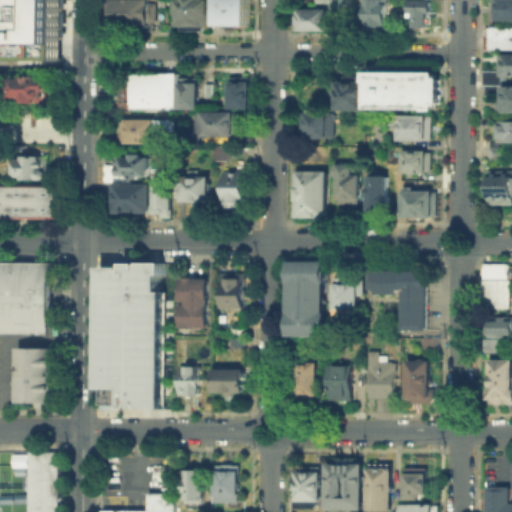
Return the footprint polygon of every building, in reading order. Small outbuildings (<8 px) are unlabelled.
[(0,0),(64,0),(64,74),(0,74),(0,0)] [(182,28),(182,0),(213,0),(213,28),(182,28)] [(222,0),(251,0),(251,25),(222,25),(222,0)] [(357,0),(357,22),(337,22),(337,0),(357,0)] [(370,27),(370,0),(389,0),(389,27),(370,27)] [(511,19),(498,19),(498,0),(511,0),(511,19)] [(106,1),(159,2),(159,27),(106,27),(106,1)] [(414,4),(430,4),(430,28),(414,27),(414,4)] [(328,11),(328,31),(304,31),(304,11),(328,11)] [(511,49),(489,49),(484,29),(511,27),(511,49)] [(511,76),(503,76),(503,56),(511,56),(511,76)] [(366,70),(366,80),(368,80),(368,107),(425,107),(425,109),(436,109),(436,103),(441,103),(441,76),(436,76),(436,70),(366,70)] [(501,85),(501,94),(487,94),(487,85),(484,85),(484,70),(501,70),(501,85)] [(135,111),(135,73),(179,74),(179,111),(135,111)] [(39,75),(39,77),(47,77),(51,80),(51,97),(53,99),(53,101),(52,103),(51,104),(48,104),(47,103),(46,102),(46,101),(10,101),(10,77),(25,77),(26,75),(39,75)] [(184,109),(184,78),(201,78),(201,109),(184,109)] [(231,108),(231,80),(253,81),(253,109),(231,108)] [(337,80),(365,80),(365,108),(336,108),(337,80)] [(304,112),(331,112),(331,135),(304,135),(304,112)] [(398,114),(432,114),(432,139),(398,139),(398,114)] [(203,138),(203,115),(242,115),(242,138),(203,138)] [(125,143),(125,121),(178,121),(178,143),(125,143)] [(511,143),(500,143),(500,122),(511,122),(511,143)] [(214,159),(227,159),(227,146),(214,146),(214,159)] [(431,148),(431,171),(402,171),(402,148),(431,148)] [(493,159),(493,149),(506,150),(506,159),(493,159)] [(51,155),(51,171),(50,171),(50,176),(47,179),(24,178),(24,176),(16,176),(16,159),(24,159),(24,154),(51,155)] [(125,182),(109,182),(109,167),(121,167),(121,156),(154,156),(154,176),(125,176),(125,182)] [(353,163),(353,172),(360,172),(360,201),(335,202),(335,163),(353,163)] [(297,215),(297,169),(328,169),(328,215),(297,215)] [(247,172),(247,209),(228,209),(228,172),(247,172)] [(511,173),(511,207),(492,207),(492,173),(511,173)] [(368,174),(388,174),(388,209),(368,209),(368,174)] [(184,180),(211,180),(211,205),(184,205),(184,180)] [(151,182),(114,182),(113,212),(151,212),(151,182)] [(172,215),(172,182),(154,182),(153,215),(172,215)] [(403,187),(433,187),(433,216),(403,215),(403,187)] [(0,188),(58,188),(58,217),(0,217),(0,188)] [(0,261),(51,262),(51,334),(0,333),(0,261)] [(105,403),(105,387),(100,387),(101,266),(122,266),(122,269),(125,269),(125,262),(139,262),(139,264),(141,264),(141,261),(164,261),(164,273),(160,273),(160,290),(164,290),(163,407),(135,407),(135,406),(131,406),(131,407),(124,407),(124,403),(105,403)] [(289,263),(289,338),(327,338),(327,263),(289,263)] [(484,302),(484,263),(511,263),(510,302),(484,302)] [(430,292),(430,329),(405,329),(406,292),(375,292),(375,273),(430,273),(430,292)] [(226,275),(248,275),(248,308),(226,308),(226,275)] [(211,280),(211,330),(183,330),(183,305),(191,305),(191,301),(183,301),(183,280),(211,280)] [(367,282),(367,297),(361,297),(361,315),(339,315),(339,282),(367,282)] [(511,339),(493,339),(493,318),(511,318),(511,339)] [(497,338),(483,337),(483,351),(497,351),(497,338)] [(425,353),(425,339),(440,339),(440,353),(425,353)] [(57,346),(57,401),(21,401),(21,346),(57,346)] [(371,398),(371,361),(398,361),(398,398),(371,398)] [(298,395),(298,363),(322,363),(322,395),(298,395)] [(410,400),(410,363),(433,363),(433,400),(410,400)] [(511,398),(492,398),(492,363),(511,363),(511,398)] [(334,398),(334,367),(355,367),(355,398),(334,398)] [(185,369),(203,369),(202,394),(185,394),(185,369)] [(247,371),(247,392),(220,392),(220,371),(247,371)] [(29,511),(30,450),(59,451),(58,511),(29,511)] [(394,464),(394,511),(373,511),(373,463),(394,464)] [(330,511),(330,465),(366,465),(366,511),(330,511)] [(220,466),(242,466),(242,504),(220,504),(220,466)] [(322,468),(322,507),(302,507),(302,468),(322,468)] [(405,495),(405,469),(430,469),(430,496),(405,495)] [(191,473),(206,473),(206,506),(191,506),(191,473)] [(511,511),(490,511),(490,490),(511,490),(511,511)] [(148,491),(172,492),(172,495),(176,495),(175,511),(102,511),(103,509),(148,509),(148,491)] [(401,504),(401,511),(438,511),(438,502),(401,504)]
